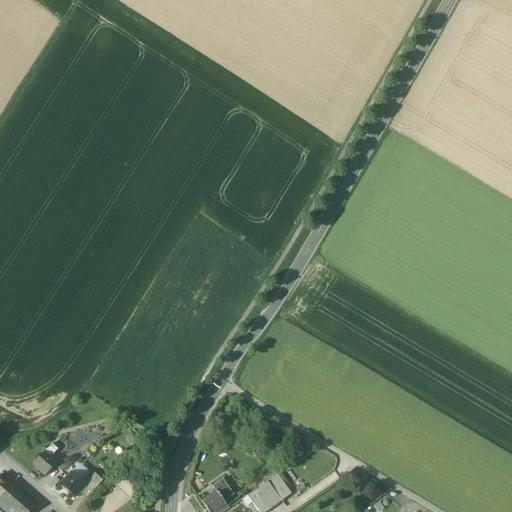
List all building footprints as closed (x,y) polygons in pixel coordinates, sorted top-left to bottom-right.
[(51,446),(33,465),(46,477),(60,461),(54,455),(57,451),(51,446)] [(73,463),(68,459),(58,468),(62,472),(73,463)] [(262,474),(267,482),(277,475),(272,468),(262,474)] [(83,483),(72,472),(60,484),(75,498),(80,493),(80,492),(78,490),(84,484),(83,483)] [(94,473),(83,483),(84,484),(78,490),(80,492),(80,493),(86,499),(102,481),(94,473)] [(267,482),(247,496),(259,511),(266,511),(291,494),(277,475),(267,482)] [(0,497),(10,487),(0,477),(0,497)] [(220,498),(224,503),(234,496),(223,480),(213,487),(216,492),(220,498)] [(22,497),(10,487),(0,497),(0,499),(11,510),(22,497)] [(220,498),(216,492),(201,502),(208,511),(216,511),(226,505),(224,503),(220,498)] [(29,511),(34,507),(22,497),(11,510),(14,511),(13,511),(29,511)]
